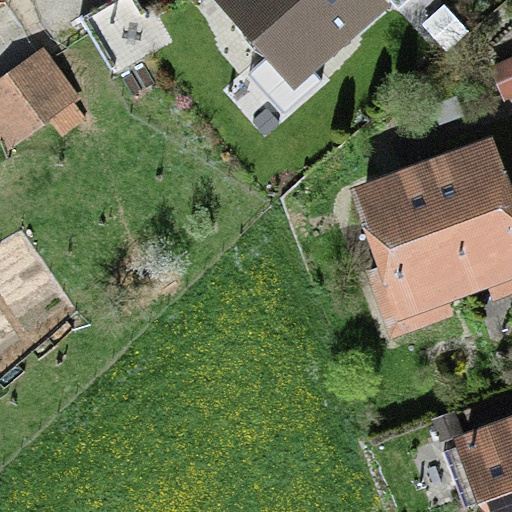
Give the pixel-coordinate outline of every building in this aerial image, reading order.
[(141,0),(110,0),(81,17),(112,69),(164,39),(141,0)] [(221,0),(205,14),(286,105),(380,23),(359,0),(221,0)] [(43,54),(0,83),(0,152),(5,160),(80,108),(43,54)] [(422,171),(464,284),(484,277),(492,298),(511,290),(511,217),(510,219),(484,149),(422,171)] [(464,284),(422,171),(364,193),(392,266),(370,274),(393,334),(452,312),(444,291),(464,284)] [(511,426),(444,449),(463,505),(511,490),(511,426)]
